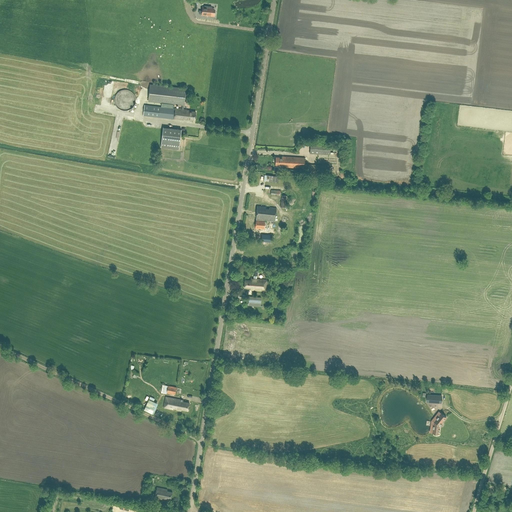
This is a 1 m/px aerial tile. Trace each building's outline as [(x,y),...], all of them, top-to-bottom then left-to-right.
[(211,16),(212,7),(202,6),(202,11),(199,10),(199,13),(201,13),(201,15),(211,16)] [(187,109),(183,109),(184,105),(186,88),(149,85),(148,101),(161,103),(161,106),(144,104),(143,115),(184,120),(185,119),(195,120),(195,112),(189,111),(189,110),(187,110),(187,109)] [(134,104),(135,100),(135,96),(132,93),(129,90),(125,89),(121,90),(117,92),(115,95),(114,99),(115,103),(117,107),(120,109),(124,110),(128,110),(132,108),(134,104)] [(163,136),(163,147),(179,146),(179,136),(177,136),(177,132),(176,132),(176,136),(174,136),(174,141),(170,141),(170,136),(163,136)] [(302,145),(310,146),(310,153),(329,154),(330,144),(313,143),(313,140),(302,139),(302,145)] [(275,165),(277,165),(277,170),(284,171),(284,167),(304,168),(303,173),(328,175),(329,165),(304,164),(304,157),(281,156),(281,157),(275,157),(275,165)] [(276,208),(269,207),(269,208),(266,208),(266,207),(257,206),(255,228),(264,229),(265,220),(275,221),(276,208)] [(253,275),(253,278),(251,278),(251,279),(244,279),(243,288),(250,288),(250,290),(266,291),(268,279),(257,278),(257,276),(258,268),(253,268),(252,275),(253,275)] [(175,394),(176,387),(168,385),(162,384),(160,392),(166,393),(175,394)] [(168,408),(173,409),(173,408),(176,409),(181,410),(181,409),(188,410),(189,402),(183,401),(183,400),(165,396),(163,407),(168,408)] [(153,414),(157,403),(149,399),(144,410),(153,414)] [(433,429),(433,430),(432,432),(437,433),(439,434),(440,426),(441,426),(442,423),(446,417),(441,413),(434,421),(433,429)] [(162,499),(163,498),(170,499),(172,492),(167,490),(168,487),(155,484),(153,497),(162,499)] [(134,500),(141,501),(144,487),(137,486),(134,500)]
